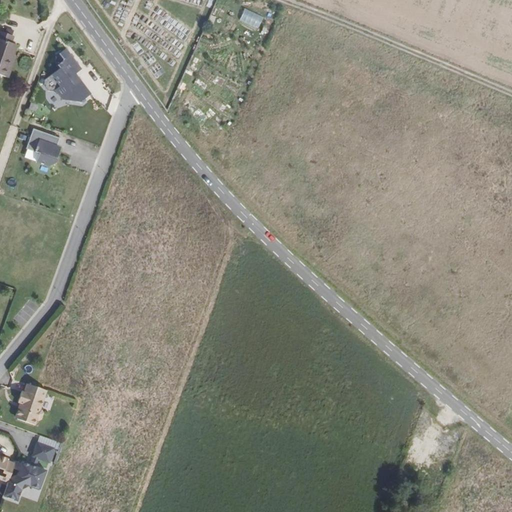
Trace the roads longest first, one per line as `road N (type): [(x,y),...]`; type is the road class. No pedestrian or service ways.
road 1 (tertiary): [(511,446),(281,249),(143,96)]
road 2 (residential): [(143,96),(121,115),(53,302),(0,367)]
road 3 (track): [(279,0),(511,93)]
